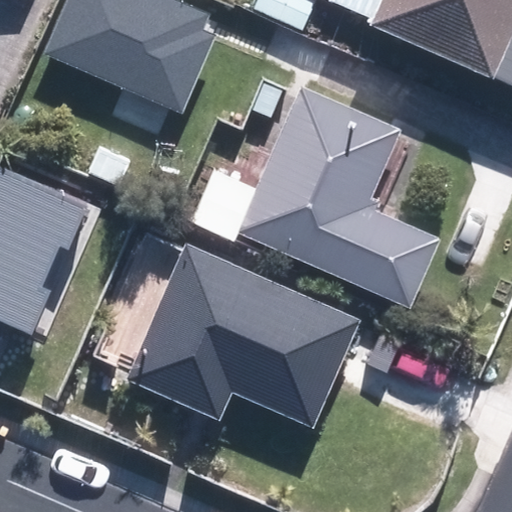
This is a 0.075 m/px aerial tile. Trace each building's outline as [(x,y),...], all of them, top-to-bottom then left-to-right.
[(64,0),(41,54),(182,114),(215,37),(202,31),(209,14),(177,0),(64,0)] [(260,0),(257,8),(305,28),(317,0),(260,0)] [(511,0),(336,0),(511,76),(511,0)] [(237,236),(241,227),(414,302),(444,234),(373,202),(407,124),(308,81),(261,188),(219,169),(197,218),(237,236)] [(0,169),(0,321),(32,336),(54,289),(43,284),(61,246),(69,249),(89,205),(2,165),(0,169)] [(367,315),(186,237),(136,376),(225,415),(236,389),(319,425),(367,315)]
